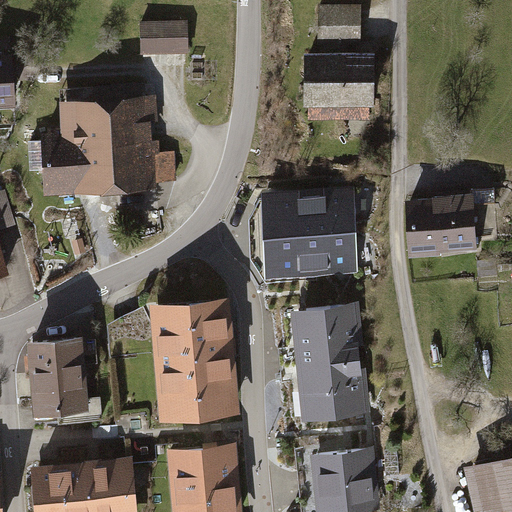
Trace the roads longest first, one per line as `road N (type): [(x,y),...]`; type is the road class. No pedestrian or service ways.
road 1 (track): [(401,0),(397,243),(443,511)]
road 2 (residential): [(263,511),(252,312),(237,278),(196,232)]
road 3 (tertiary): [(248,0),(237,152),(196,232)]
road 4 (tertiary): [(196,232),(0,331)]
road 5 (residential): [(15,511),(0,342)]
